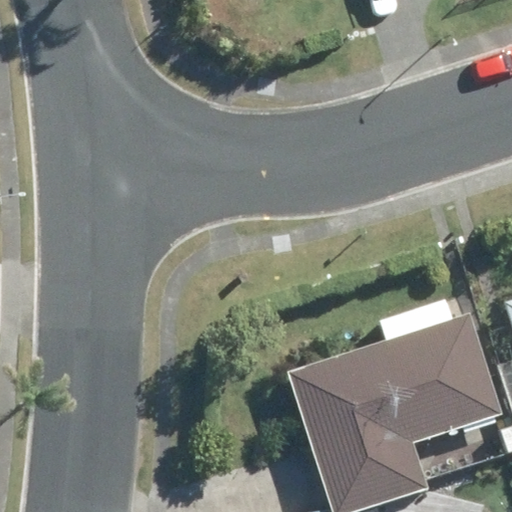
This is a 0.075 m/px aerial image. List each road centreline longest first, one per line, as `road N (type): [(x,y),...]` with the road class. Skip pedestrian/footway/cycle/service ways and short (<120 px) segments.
road 1 (residential): [(96,168),(266,164),(382,148),(511,106)]
road 2 (residential): [(77,511),(96,168)]
road 3 (residential): [(70,0),(96,168)]
